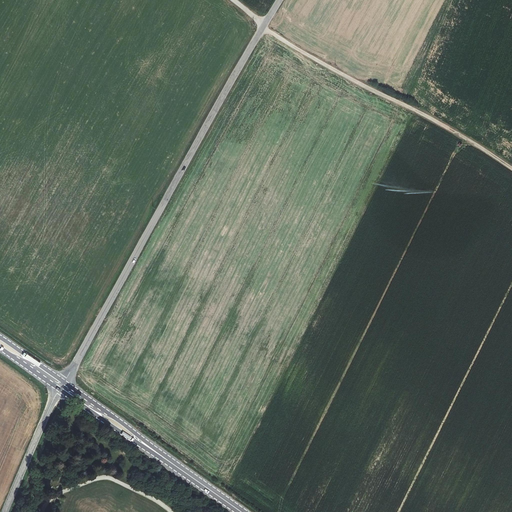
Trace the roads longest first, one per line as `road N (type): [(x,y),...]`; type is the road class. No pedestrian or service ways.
road 1 (unclassified): [(278,0),(61,385)]
road 2 (track): [(511,169),(262,24)]
road 3 (primary): [(241,511),(61,385)]
road 4 (unclassified): [(61,385),(4,511)]
